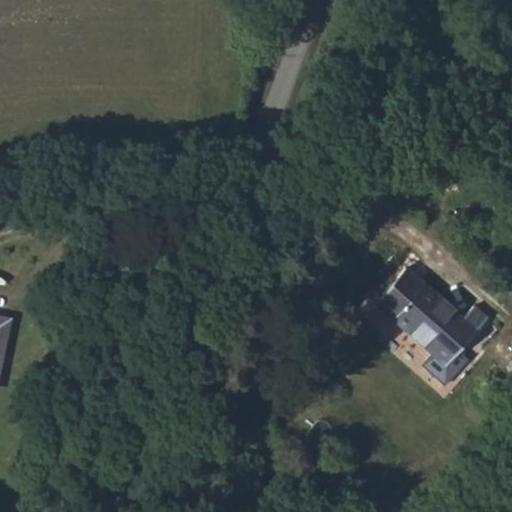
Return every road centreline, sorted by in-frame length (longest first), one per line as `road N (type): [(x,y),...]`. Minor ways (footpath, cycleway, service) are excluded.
road 1 (unclassified): [(317,0),(169,396),(117,511)]
road 2 (unclassified): [(511,123),(411,0)]
